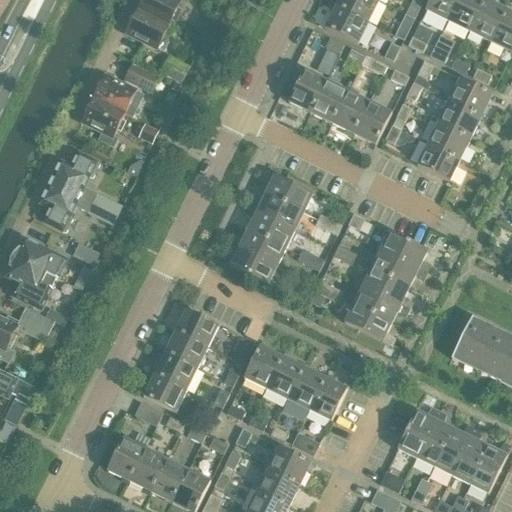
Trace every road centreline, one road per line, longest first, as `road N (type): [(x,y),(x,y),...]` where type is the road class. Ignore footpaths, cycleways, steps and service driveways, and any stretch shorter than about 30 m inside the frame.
road 1 (residential): [(0,270),(132,0)]
road 2 (residential): [(54,488),(165,260)]
road 3 (residential): [(441,218),(239,116)]
road 4 (residential): [(165,260),(239,116)]
road 5 (residential): [(239,116),(297,0)]
